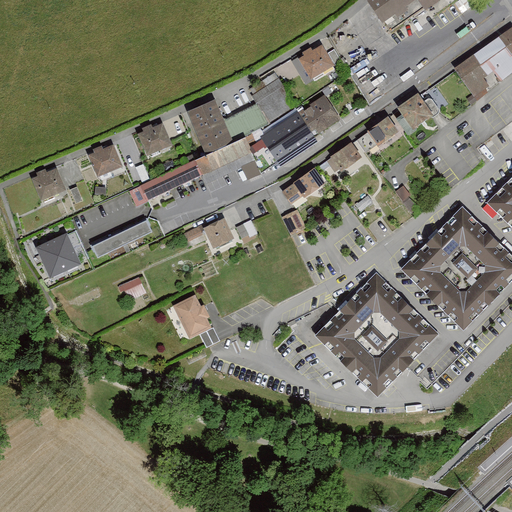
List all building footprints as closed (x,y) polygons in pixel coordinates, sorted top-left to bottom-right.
[(441,0),(379,0),(370,6),(390,35),(441,0)] [(511,33),(457,73),(478,101),(511,75),(511,33)] [(313,82),(336,69),(324,49),(301,62),(313,82)] [(437,117),(422,95),(399,111),(415,133),(437,117)] [(342,123),(326,98),(263,141),(282,170),(319,145),(316,141),(342,123)] [(216,103),(190,115),(206,154),(233,142),(216,103)] [(402,136),(389,119),(360,140),(372,157),(402,136)] [(163,125),(140,136),(149,157),(173,146),(163,125)] [(249,140),(198,162),(205,179),(257,157),(249,140)] [(364,160),(353,144),(333,159),(344,174),(364,160)] [(115,147),(91,157),(99,178),(123,168),(115,147)] [(195,161),(141,185),(148,201),(202,177),(195,161)] [(143,180),(149,178),(145,165),(139,167),(143,180)] [(59,172),(35,182),(43,202),(67,191),(59,172)] [(317,173),(285,196),(294,209),(326,186),(317,173)] [(511,179),(489,203),(511,225),(511,179)] [(511,282),(511,255),(462,208),(402,271),(465,332),(511,282)] [(290,233),(306,228),(299,209),(283,215),(290,233)] [(237,226),(243,239),(258,233),(252,219),(237,226)] [(233,243),(224,223),(206,232),(215,252),(233,243)] [(147,224),(94,249),(99,258),(152,233),(147,224)] [(199,226),(185,232),(189,240),(203,234),(199,226)] [(68,237),(38,250),(52,279),(81,266),(68,237)] [(440,337),(374,273),(315,337),(383,397),(440,337)] [(125,300),(146,294),(142,277),(120,283),(125,300)] [(211,331),(196,300),(176,309),(191,340),(211,331)]
